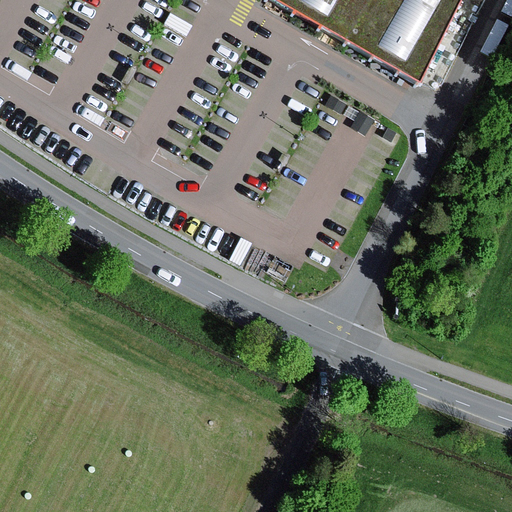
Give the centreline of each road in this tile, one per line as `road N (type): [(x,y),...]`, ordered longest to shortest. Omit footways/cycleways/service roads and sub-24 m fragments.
road 1 (tertiary): [(0,168),(192,282),(511,422)]
road 2 (track): [(344,354),(268,511)]
